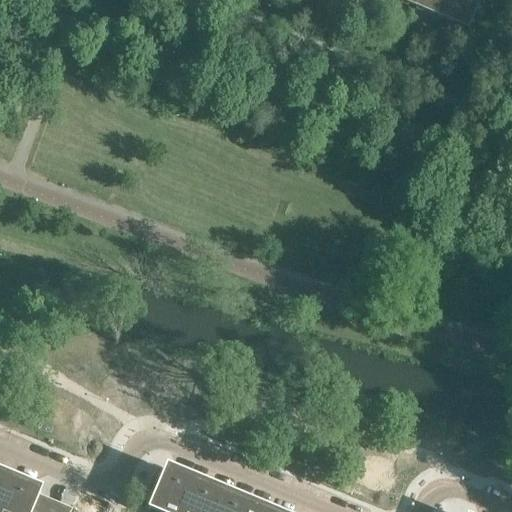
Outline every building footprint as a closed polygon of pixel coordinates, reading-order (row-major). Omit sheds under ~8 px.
[(442,5),(444,0),(413,0),(411,6),(446,21),(451,9),(442,5)] [(480,1),(477,0),(444,0),(442,5),(451,9),(446,21),(468,30),(480,1)] [(158,511),(215,511),(223,494),(206,487),(205,489),(199,487),(200,484),(190,480),(189,483),(182,480),(183,477),(165,470),(148,511),(149,511),(151,509),(158,511)] [(31,511),(38,498),(40,492),(22,485),(21,487),(15,484),(16,482),(6,478),(5,480),(0,477),(0,511),(31,511)] [(265,511),(264,511),(263,511),(259,511),(256,511),(257,508),(247,504),(246,507),(239,504),(240,501),(223,494),(215,511),(265,511)] [(44,511),(49,502),(38,498),(31,511),(44,511)] [(57,511),(60,507),(49,502),(44,511),(57,511)]
